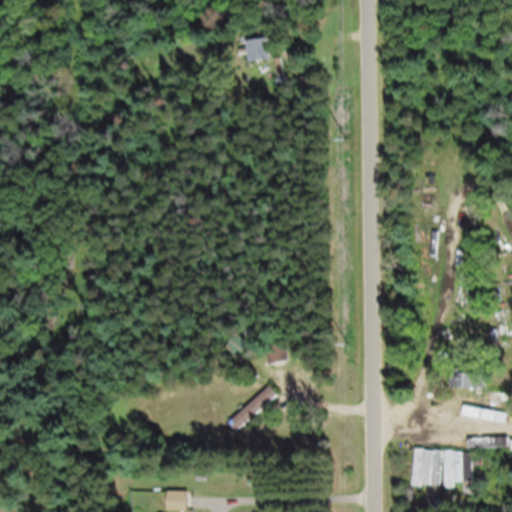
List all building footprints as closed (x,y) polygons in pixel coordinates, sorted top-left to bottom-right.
[(257,72),(279,70),(277,47),(255,50),(257,72)] [(295,371),(293,347),(272,348),(274,372),(295,371)] [(454,381),(454,398),(485,398),(485,381),(454,381)] [(235,434),(245,443),(287,402),(277,392),(235,434)] [(486,450),(486,442),(444,442),(444,450),(486,450)] [(450,459),(428,459),(428,494),(450,494),(450,459)] [(469,492),(469,462),(458,462),(458,492),(469,492)] [(196,511),(197,501),(177,500),(176,511),(196,511)]
